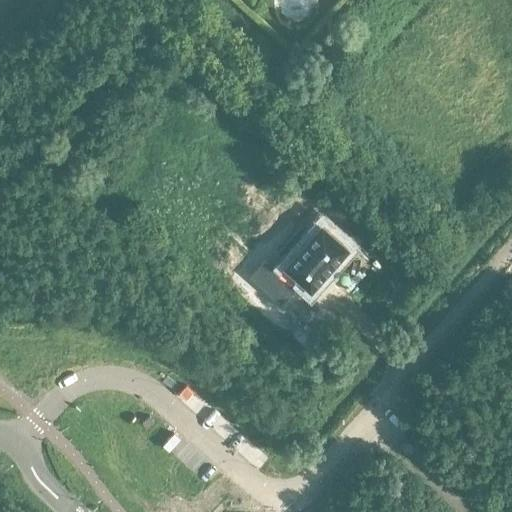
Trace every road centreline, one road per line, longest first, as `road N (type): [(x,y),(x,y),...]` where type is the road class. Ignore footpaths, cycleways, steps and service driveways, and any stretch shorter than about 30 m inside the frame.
road 1 (unclassified): [(274,494),(318,479),(371,426),(511,252)]
road 2 (unclassified): [(274,494),(259,490),(126,379),(78,387),(14,446)]
